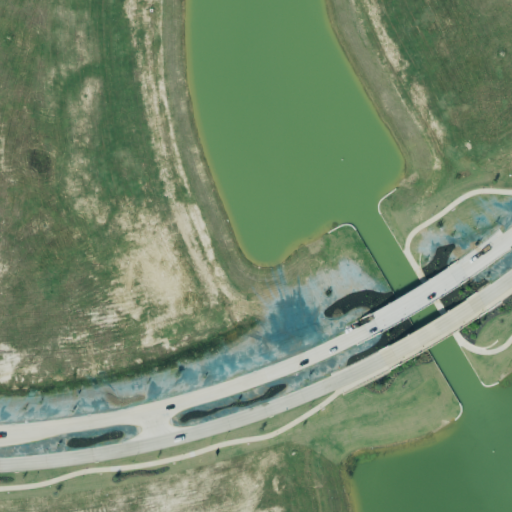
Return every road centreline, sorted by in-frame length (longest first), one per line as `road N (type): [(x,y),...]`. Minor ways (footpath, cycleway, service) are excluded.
road 1 (secondary): [(0,464),(170,439),(289,401),(390,356)]
road 2 (secondary): [(378,329),(247,389),(131,422),(0,441)]
road 3 (residential): [(16,511),(177,485),(212,492)]
